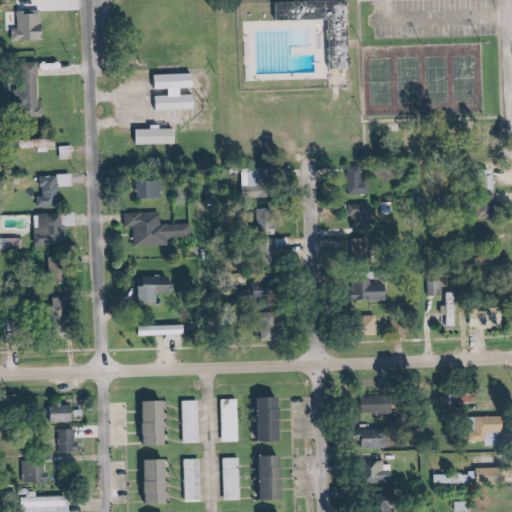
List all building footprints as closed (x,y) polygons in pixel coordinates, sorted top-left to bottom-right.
[(354,68),(353,1),(281,3),(281,20),(333,19),(334,68),(354,68)] [(15,41),(47,40),(46,12),(20,13),(20,28),(14,28),(15,41)] [(40,62),(20,63),(22,101),(41,100),(40,62)] [(140,144),(178,143),(178,128),(140,129),(140,144)] [(249,171),(249,185),(270,186),(270,172),(249,171)] [(39,208),(61,208),(61,187),(73,186),(73,174),(42,175),(43,196),(39,196),(39,208)] [(141,180),(141,198),(163,198),(163,181),(141,180)] [(372,228),(371,219),(377,219),(377,203),(352,204),(353,228),(372,228)] [(163,212),(126,213),(126,227),(136,227),(137,246),(170,245),(170,239),(192,238),(191,223),(163,224),(163,212)] [(35,245),(65,246),(66,215),(36,214),(35,245)] [(22,237),(9,239),(10,250),(24,248),(22,237)] [(369,300),(388,299),(387,282),(369,283),(369,300)] [(177,294),(177,284),(142,285),(143,303),(166,302),(166,294),(177,294)] [(443,293),(444,326),(458,326),(457,293),(443,293)] [(473,328),(504,326),(503,310),(472,311),(473,328)] [(379,315),(368,316),(369,334),(379,334),(379,315)] [(143,335),(170,335),(170,340),(178,339),(178,334),(189,334),(188,324),(142,325),(143,335)] [(476,403),(475,390),(446,391),(446,404),(476,403)] [(365,413),(392,414),(392,396),(365,396),(365,413)] [(225,399),(226,442),(243,442),(242,399),(225,399)] [(185,401),(186,443),(203,443),(202,400),(185,401)] [(164,408),(168,408),(167,401),(145,402),(146,445),(171,445),(171,433),(165,434),(164,408)] [(85,404),(53,405),(53,421),(85,421),(85,404)] [(60,451),(77,451),(78,429),(61,429),(60,451)] [(367,448),(387,448),(388,430),(367,429),(367,448)] [(226,458),(227,500),(243,500),(242,458),(226,458)] [(188,501),(203,501),(202,459),(187,459),(188,501)] [(165,460),(146,460),(147,503),(172,503),(172,469),(165,469),(165,460)] [(473,474),(435,473),(435,483),(472,484),(473,474)] [(71,511),(71,498),(24,496),(23,511),(71,511)] [(457,511),(468,511),(468,501),(454,502),(454,511),(457,511)]
